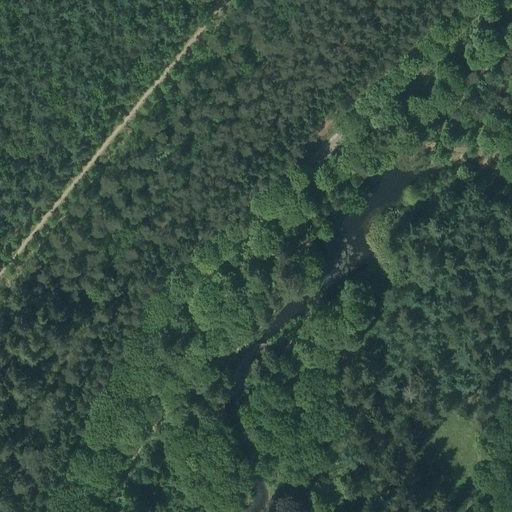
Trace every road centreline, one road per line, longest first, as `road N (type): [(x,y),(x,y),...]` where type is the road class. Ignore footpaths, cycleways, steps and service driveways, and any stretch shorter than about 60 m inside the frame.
road 1 (unclassified): [(60,511),(141,325),(480,0)]
road 2 (track): [(218,0),(0,257)]
